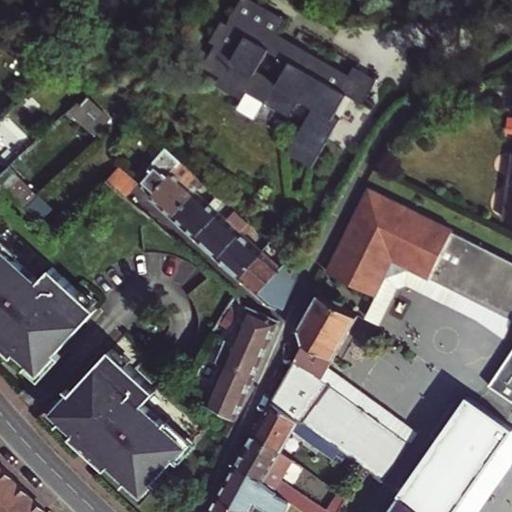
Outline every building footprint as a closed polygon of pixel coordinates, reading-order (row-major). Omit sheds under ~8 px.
[(249,6),(233,37),(228,34),(218,52),(223,55),(212,78),(232,88),(227,96),(251,108),(255,100),(301,124),(310,107),(324,114),(301,159),(327,173),(351,126),(343,122),(355,98),(350,96),(358,81),(306,54),(305,57),(284,46),(293,29),(249,6)] [(109,120),(83,97),(71,111),(97,134),(109,120)] [(143,187),(153,194),(165,180),(182,161),(167,148),(149,169),(154,174),(143,187)] [(165,180),(153,194),(151,197),(174,217),(205,182),(182,161),(165,180)] [(118,166),(108,179),(127,196),(138,184),(118,166)] [(228,201),(205,182),(174,217),(196,237),(228,201)] [(511,253),(502,249),(450,226),(452,224),(365,185),(327,271),(377,294),(386,273),(408,265),(429,275),(429,273),(457,286),(511,309),(511,253)] [(220,258),(251,221),(228,201),(196,237),(220,258)] [(243,277),(265,249),(273,240),(251,221),(220,258),(243,277)] [(0,240),(0,248),(14,260),(18,256),(0,240)] [(0,343),(13,354),(17,350),(30,361),(40,369),(58,350),(97,307),(94,304),(80,292),(51,267),(39,281),(14,260),(0,248),(0,343)] [(277,258),(265,249),(243,277),(257,290),(281,261),(277,258)] [(283,309),(301,265),(287,253),(284,258),(281,261),(257,290),(272,303),(283,309)] [(377,294),(367,316),(381,322),(402,278),(450,300),(457,286),(429,273),(429,275),(408,265),(386,273),(377,294)] [(84,288),(80,292),(94,304),(97,300),(84,288)] [(299,419),(363,464),(383,477),(409,441),(322,380),(358,316),(319,294),(301,329),(307,342),(273,401),(299,419)] [(278,320),(252,309),(239,336),(231,333),(221,356),(227,359),(254,375),(278,320)] [(159,341),(135,368),(157,388),(182,361),(159,341)] [(120,346),(116,350),(129,362),(133,357),(120,346)] [(116,350),(112,347),(73,390),(55,409),(65,418),(77,430),(72,434),(88,448),(94,454),(107,466),(111,462),(129,478),(144,491),(156,478),(176,456),(189,443),(166,422),(144,402),(157,388),(135,368),(129,362),(116,350)] [(62,354),(58,350),(40,369),(30,361),(26,365),(40,378),(62,354)] [(511,357),(493,385),(511,397),(511,357)] [(236,416),(254,375),(227,359),(213,396),(212,399),(236,416)] [(73,390),(69,385),(46,410),(61,423),(65,418),(55,409),(73,390)] [(463,389),(400,479),(416,490),(477,400),(463,389)] [(487,457),(509,424),(477,400),(416,490),(400,479),(393,488),(399,492),(385,511),(454,511),(491,460),(487,457)] [(256,433),(281,451),(299,419),(273,401),(256,433)] [(170,418),(166,422),(189,443),(176,456),(181,461),(197,443),(170,418)] [(477,511),(511,461),(511,426),(509,424),(487,457),(491,460),(454,511),(477,511)] [(298,462),(281,451),(256,433),(241,458),(238,464),(265,479),(273,485),(278,490),(298,462)] [(94,454),(88,448),(85,452),(90,458),(94,454)] [(238,464),(220,495),(247,511),(265,479),(238,464)] [(46,511),(0,465),(0,511),(46,511)] [(144,491),(129,478),(125,482),(144,500),(160,482),(156,478),(144,491)] [(278,490),(273,485),(266,499),(281,510),(290,498),(278,490)] [(246,511),(247,511),(220,495),(209,511),(246,511)]
